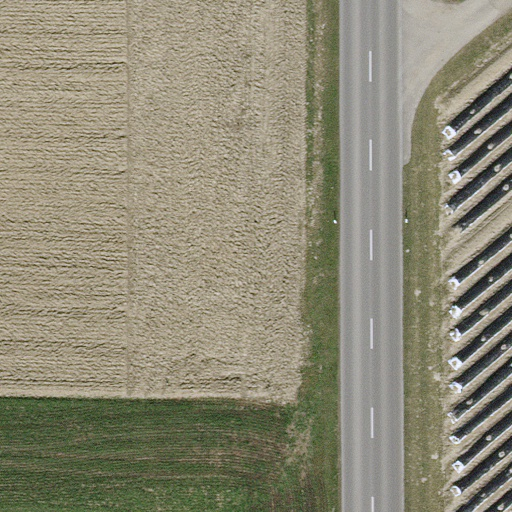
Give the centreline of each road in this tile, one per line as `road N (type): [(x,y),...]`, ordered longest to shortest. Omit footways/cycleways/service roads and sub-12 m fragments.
road 1 (tertiary): [(376,511),(372,0)]
road 2 (track): [(498,0),(435,41),(372,42)]
